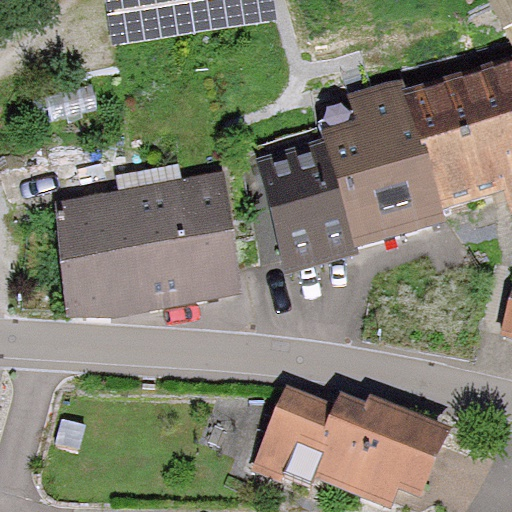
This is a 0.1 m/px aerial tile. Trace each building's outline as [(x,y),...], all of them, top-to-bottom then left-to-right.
[(272,16),(269,0),(113,0),(120,40),(272,16)] [(511,62),(409,97),(446,212),(504,193),(510,216),(511,215),(511,62)] [(446,212),(409,97),(406,83),(350,97),(356,121),(325,129),(329,143),(360,250),(450,223),(446,212)] [(360,250),(329,143),(255,165),(289,278),(362,257),(360,250)] [(114,318),(244,293),(225,179),(54,207),(71,318),(114,318)] [(253,468),(309,494),(315,480),(382,511),(396,511),(401,501),(420,508),(451,428),(368,396),(365,402),(342,393),(338,405),(286,385),(253,468)]
